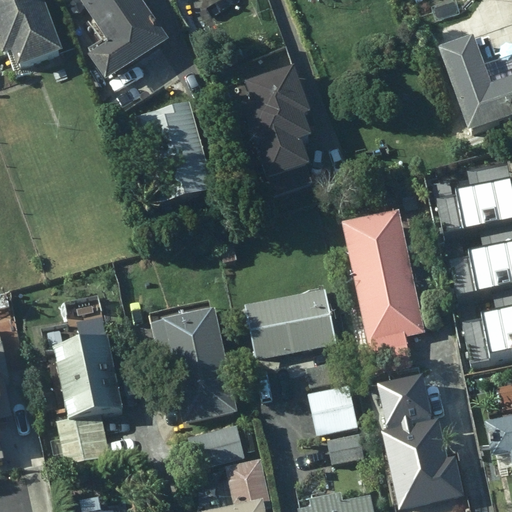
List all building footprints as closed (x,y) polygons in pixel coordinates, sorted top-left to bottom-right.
[(54,56),(35,0),(0,0),(0,58),(4,57),(10,71),(54,56)] [(161,44),(133,0),(71,0),(101,48),(81,60),(97,84),(161,44)] [(484,37),(432,54),(459,136),(511,117),(511,63),(507,54),(490,59),(484,37)] [(302,119),(286,71),(239,88),(245,108),(237,111),(267,199),(305,186),(291,145),(302,141),(295,121),(302,119)] [(148,210),(206,196),(186,112),(132,126),(144,175),(140,176),(148,210)] [(511,192),(509,177),(456,188),(464,229),(511,219),(511,192)] [(421,338),(391,217),(336,231),(365,353),(353,356),(359,381),(407,368),(400,342),(421,338)] [(511,240),(470,249),(478,291),(511,284),(511,240)] [(131,307),(129,291),(120,293),(123,308),(131,307)] [(329,349),(319,297),(239,312),(250,365),(329,349)] [(511,304),(482,311),(490,352),(511,347),(511,304)] [(232,415),(207,317),(143,332),(155,380),(164,378),(178,429),(232,415)] [(116,414),(101,343),(48,354),(63,424),(55,426),(64,470),(105,461),(96,418),(116,414)] [(0,359),(0,426),(12,424),(0,359)] [(340,386),(336,366),(301,373),(306,393),(340,386)] [(353,430),(343,392),(304,402),(314,441),(353,430)] [(362,421),(377,418),(373,400),(358,402),(362,421)] [(511,420),(478,427),(485,463),(504,459),(511,496),(511,420)] [(431,424),(375,438),(393,511),(410,511),(459,500),(451,465),(442,468),(431,424)] [(241,462),(234,431),(183,443),(190,474),(241,462)] [(359,462),(355,440),(324,446),(329,469),(359,462)] [(257,511),(265,510),(255,465),(223,472),(231,510),(223,511),(257,511)] [(365,511),(364,502),(336,508),(334,498),(304,505),(306,511),(365,511)]
